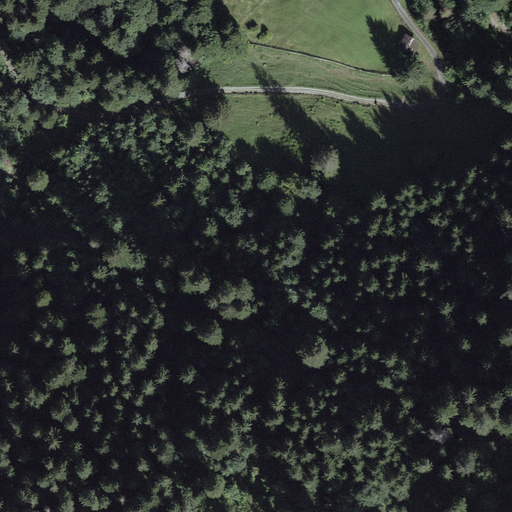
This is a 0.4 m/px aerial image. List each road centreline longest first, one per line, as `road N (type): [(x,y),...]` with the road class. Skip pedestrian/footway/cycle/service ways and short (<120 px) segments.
road 1 (track): [(0,38),(23,94),(110,118),(197,90),(323,93),(417,107),(433,101),(444,72),(393,0)]
road 2 (track): [(511,439),(424,415),(381,389),(297,362),(239,311),(180,303),(54,237),(0,229)]
